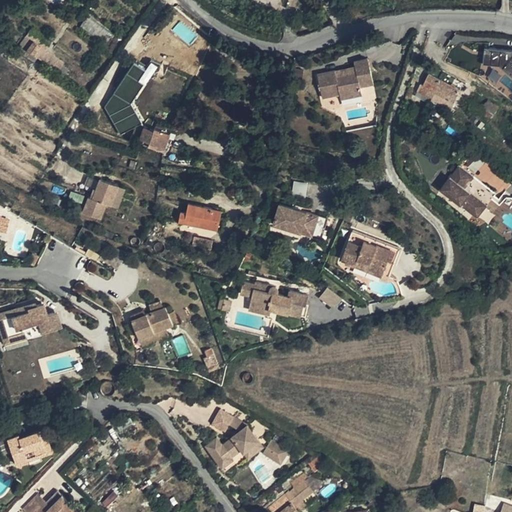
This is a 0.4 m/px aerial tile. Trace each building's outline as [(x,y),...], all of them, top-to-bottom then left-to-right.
[(30,30),(26,35),(46,50),(50,45),(30,30)] [(26,35),(18,47),(26,53),(24,56),(34,62),(38,57),(40,58),(46,50),(26,35)] [(44,62),(51,52),(47,49),(40,58),(44,62)] [(481,71),(511,74),(511,52),(484,49),(481,71)] [(65,62),(51,52),(44,62),(58,71),(65,62)] [(335,70),(317,74),(322,97),(339,94),(341,99),(362,94),(360,86),(374,83),(368,58),(354,61),(356,72),(336,76),(335,70)] [(435,69),(455,80),(461,69),(453,65),(441,58),(435,69)] [(139,116),(129,109),(157,66),(150,62),(143,71),(132,64),(100,113),(129,131),(139,116)] [(356,72),(355,66),(335,70),(336,76),(356,72)] [(458,92),(427,75),(421,86),(452,103),(458,92)] [(487,122),(496,108),(486,100),(484,103),(476,115),(487,122)] [(140,139),(148,142),(153,130),(144,126),(140,139)] [(170,133),(154,127),(147,146),(163,152),(170,133)] [(458,167),(438,193),(471,218),(482,205),(464,191),(473,179),(458,167)] [(111,205),(119,184),(100,177),(93,198),(88,196),(83,212),(100,219),(106,204),(111,205)] [(293,182),(293,195),(306,195),(307,183),(293,182)] [(119,184),(111,205),(118,208),(126,187),(119,184)] [(180,211),(178,221),(218,229),(222,209),(188,202),(186,212),(180,211)] [(280,203),(273,223),(322,238),(329,217),(280,203)] [(486,209),(482,205),(471,218),(475,221),(486,209)] [(352,230),(341,258),(346,260),(345,263),(354,267),(356,263),(389,276),(399,248),(352,230)] [(195,237),(193,245),(210,249),(212,240),(195,237)] [(256,283),(244,280),(241,293),(253,295),(250,309),(272,313),(273,309),(300,315),(302,302),(305,303),(307,294),(290,290),(288,295),(276,293),(278,287),(277,286),(276,285),(256,281),(256,283)] [(328,286),(319,297),(334,308),(342,297),(328,286)] [(231,301),(221,299),(219,307),(229,309),(231,301)] [(131,319),(139,338),(166,327),(179,322),(174,310),(169,313),(166,306),(163,307),(160,300),(149,304),(152,311),(131,319)] [(18,306),(0,311),(0,327),(2,335),(9,333),(12,341),(27,336),(24,326),(30,324),(33,334),(62,326),(57,310),(48,313),(44,301),(28,306),(29,309),(19,312),(18,306)] [(129,315),(131,319),(146,313),(144,308),(129,315)] [(170,335),(166,327),(139,338),(142,346),(170,335)] [(9,333),(2,335),(5,343),(12,341),(9,333)] [(246,425),(220,410),(213,423),(225,431),(230,423),(241,429),(221,443),(217,437),(205,446),(222,467),(233,459),(231,456),(240,449),(243,452),(260,440),(248,424),(246,425)] [(7,440),(17,464),(28,460),(28,457),(46,450),(41,435),(46,433),(44,428),(21,437),(20,435),(7,440)] [(46,433),(41,435),(46,450),(51,448),(46,433)] [(280,463),(289,450),(271,439),(267,446),(275,451),(271,458),(280,463)] [(264,446),(260,440),(243,452),(247,458),(264,446)] [(267,446),(263,453),(271,458),(275,451),(267,446)] [(51,448),(28,457),(28,460),(52,450),(51,448)] [(74,464),(65,473),(71,478),(79,469),(74,464)] [(293,489),(268,508),(270,511),(299,511),(295,506),(303,500),(314,492),(310,477),(303,475),(291,484),(293,489)] [(58,491),(48,500),(50,502),(54,498),(56,500),(62,495),(58,491)] [(25,511),(79,511),(62,495),(56,500),(54,498),(50,502),(48,500),(46,502),(37,494),(22,509),(25,511)] [(303,500),(295,506),(299,511),(307,505),(303,500)] [(511,511),(511,505),(503,503),(500,511),(511,511)]
